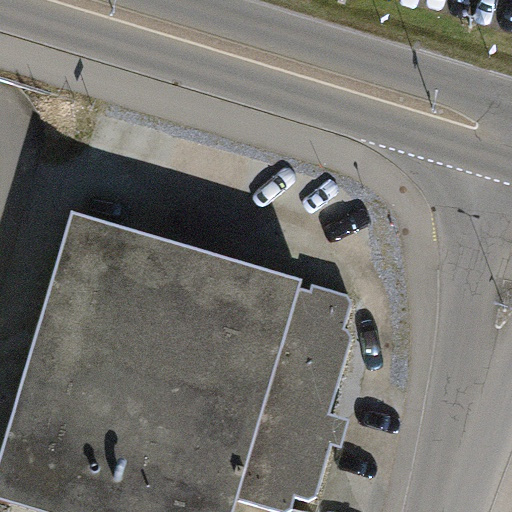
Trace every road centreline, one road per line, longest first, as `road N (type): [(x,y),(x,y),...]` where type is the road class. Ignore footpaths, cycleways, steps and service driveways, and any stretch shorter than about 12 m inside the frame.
road 1 (secondary): [(511,138),(61,0)]
road 2 (residential): [(511,268),(432,511)]
